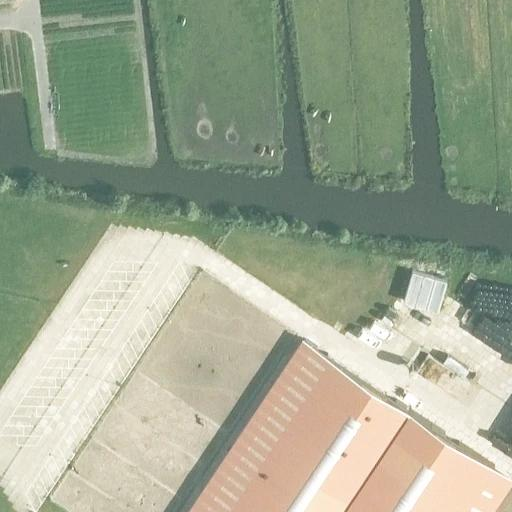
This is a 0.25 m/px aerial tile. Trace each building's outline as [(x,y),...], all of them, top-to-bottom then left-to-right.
[(411,270),(402,300),(437,311),(446,280),(411,270)] [(490,287),(477,308),(508,329),(511,322),(511,287),(508,284),(501,294),(490,287)] [(475,327),(480,320),(473,315),(468,322),(475,327)] [(505,346),(510,339),(488,325),(484,332),(505,346)] [(478,340),(482,333),(475,329),(471,336),(478,340)] [(305,339),(189,511),(463,511),(495,465),(305,339)]
